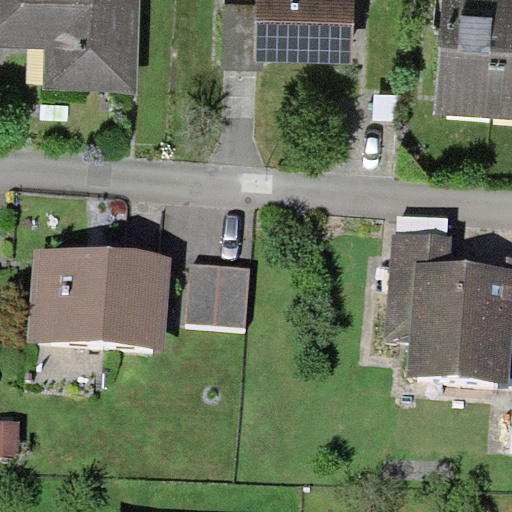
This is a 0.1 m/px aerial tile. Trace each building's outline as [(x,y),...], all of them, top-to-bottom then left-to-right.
[(0,0),(0,50),(45,53),(44,88),(136,91),(139,0),(0,0)] [(225,0),(223,70),(263,71),(264,62),(349,66),(351,0),(225,0)] [(511,0),(446,0),(439,114),(511,118),(511,0)] [(471,242),(395,234),(383,352),(421,356),(417,396),(511,405),(511,266),(469,262),(471,242)] [(181,255),(42,243),(34,340),(170,352),(181,255)] [(252,325),(256,269),(200,263),(194,320),(252,325)]
